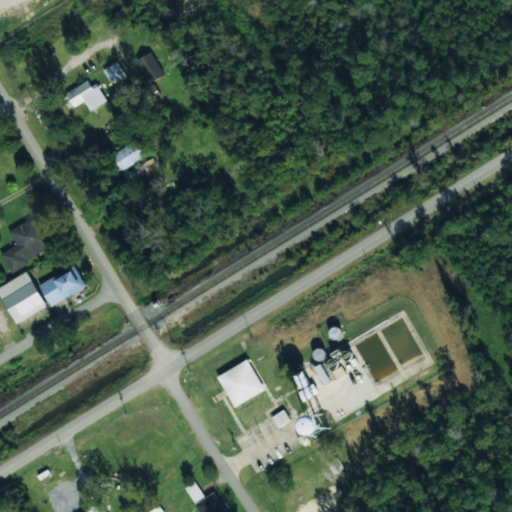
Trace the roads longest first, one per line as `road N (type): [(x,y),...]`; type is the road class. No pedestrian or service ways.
road 1 (secondary): [(0,471),(511,147)]
road 2 (residential): [(0,89),(254,511)]
road 3 (residential): [(113,278),(0,357)]
